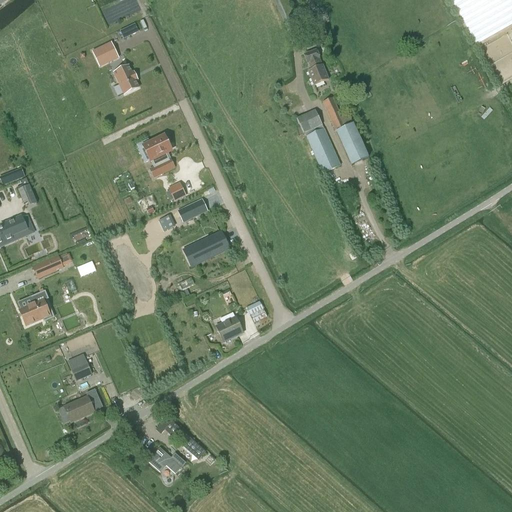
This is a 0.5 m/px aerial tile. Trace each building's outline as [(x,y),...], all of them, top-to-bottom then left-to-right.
[(448,0),(474,46),(511,25),(511,1),(511,0),(448,0)] [(295,14),(288,17),(293,28),(300,25),(295,14)] [(127,29),(120,32),(123,40),(130,36),(127,29)] [(110,44),(92,53),(99,67),(117,58),(110,44)] [(321,66),(319,60),(320,60),(316,51),(303,56),(307,65),(308,64),(311,71),(307,72),(314,87),(328,80),(322,66),(321,66)] [(128,67),(113,74),(124,95),(138,88),(135,81),(137,80),(133,73),(131,74),(128,67)] [(322,103),(350,165),(351,166),(368,159),(352,124),(346,109),(338,113),(332,99),(322,103)] [(304,134),(305,137),(322,174),(340,166),(323,129),(321,126),(322,126),(315,111),(296,120),(303,135),(304,134)] [(164,138),(143,148),(149,161),(150,161),(153,168),(150,170),(154,178),(173,168),(170,161),(169,161),(165,154),(171,151),(164,138)] [(21,170),(15,172),(18,179),(24,177),(21,170)] [(22,186),(17,188),(25,209),(36,204),(26,179),(20,181),(22,186)] [(170,192),(166,194),(170,201),(173,200),(174,202),(185,197),(179,184),(168,190),(170,192)] [(201,201),(180,211),(185,222),(206,212),(201,201)] [(0,247),(13,242),(11,237),(31,228),(27,217),(21,219),(20,217),(4,224),(5,228),(1,230),(1,229),(0,229),(0,247)] [(168,217),(162,220),(167,231),(173,228),(168,217)] [(220,234),(187,250),(195,265),(227,250),(220,234)] [(67,254),(57,258),(61,268),(71,263),(67,254)] [(57,257),(33,268),(37,279),(62,269),(61,268),(57,258),(57,257)] [(33,305),(19,311),(25,327),(42,320),(43,323),(54,318),(46,300),(48,300),(44,292),(30,298),(33,305)] [(259,303),(246,309),(250,316),(263,310),(259,303)] [(263,310),(250,316),(253,324),(266,318),(263,310)] [(231,336),(242,331),(235,319),(216,328),(223,343),(232,338),(231,336)] [(83,358),(68,364),(76,382),(91,375),(83,358)] [(87,394),(86,395),(87,397),(94,412),(102,409),(100,405),(94,391),(87,394)] [(87,397),(63,408),(69,422),(85,415),(86,417),(94,413),(94,412),(87,397)] [(167,440),(176,431),(164,420),(159,427),(157,426),(151,433),(155,437),(159,433),(167,440)] [(205,453),(189,439),(182,447),(198,461),(205,453)] [(175,454),(171,459),(160,449),(147,463),(159,473),(165,467),(175,475),(185,463),(175,454)]
